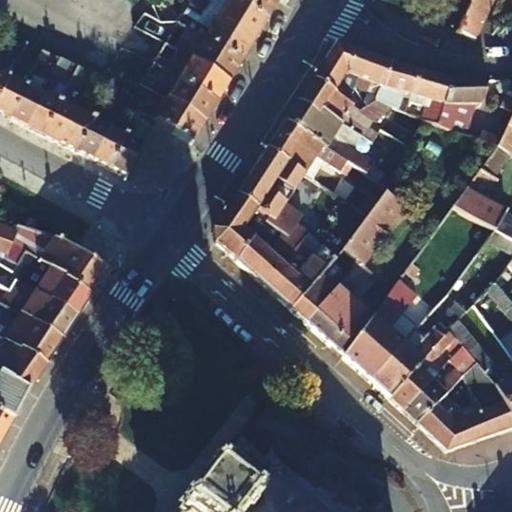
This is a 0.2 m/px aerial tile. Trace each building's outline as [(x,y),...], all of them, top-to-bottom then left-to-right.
[(250,41),(253,42),(266,22),(263,21),(228,0),(209,0),(203,11),(214,18),(250,41)] [(228,0),(263,21),(266,22),(278,0),(228,0)] [(476,40),(480,31),(494,0),(472,0),(458,32),(476,40)] [(250,41),(214,18),(207,30),(182,14),(177,22),(186,28),(241,63),(253,42),(250,41)] [(241,63),(186,28),(172,50),(175,52),(228,84),(241,63)] [(0,29),(0,51),(3,46),(9,35),(0,29)] [(355,88),(360,79),(348,75),(356,51),(334,42),(311,79),(313,81),(334,95),(338,90),(351,96),(355,88)] [(0,93),(8,77),(15,65),(5,60),(10,50),(3,46),(0,51),(0,93)] [(348,75),(360,79),(382,88),(392,64),(356,51),(348,75)] [(151,65),(216,103),(228,84),(175,52),(169,62),(157,55),(151,65)] [(48,80),(58,60),(50,55),(39,75),(48,80)] [(42,94),(25,129),(41,137),(64,89),(74,67),(67,64),(58,60),(48,80),(42,94)] [(397,108),(406,112),(418,71),(392,64),(382,88),(377,101),(387,105),(392,91),(401,94),(397,108)] [(151,91),(163,99),(204,123),(216,103),(151,65),(147,72),(158,79),(151,91)] [(64,89),(41,137),(57,145),(91,76),(74,67),(64,89)] [(406,112),(416,116),(422,100),(428,103),(425,119),(439,125),(453,80),(451,79),(418,71),(406,112)] [(91,76),(57,145),(74,153),(99,105),(90,100),(100,80),(91,76)] [(299,97),(342,125),(351,130),(362,138),(366,131),(348,118),(355,108),(334,95),(313,81),(311,79),(299,97)] [(465,136),(469,127),(469,126),(472,107),(483,108),(489,80),(453,80),(439,125),(465,136)] [(511,111),(511,80),(501,106),(511,111)] [(132,96),(127,105),(136,111),(151,120),(188,143),(191,144),(204,123),(163,99),(151,91),(139,84),(132,96)] [(42,94),(23,85),(14,102),(5,120),(25,129),(42,94)] [(107,127),(113,115),(118,106),(124,92),(109,85),(99,105),(74,153),(90,161),(107,127)] [(387,191),(394,181),(371,166),(372,163),(342,144),(333,138),(342,125),(299,97),(283,123),(365,176),(387,191)] [(372,105),(364,100),(363,102),(358,103),(355,108),(361,112),(372,105)] [(387,105),(377,101),(372,105),(361,112),(372,122),(391,107),(387,105)] [(129,124),(133,116),(118,106),(113,115),(129,124)] [(129,124),(124,136),(139,144),(149,125),(133,116),(129,124)] [(511,119),(502,141),(496,148),(510,153),(511,150),(511,119)] [(365,176),(283,123),(266,149),(269,151),(307,176),(315,164),(318,158),(328,165),(330,162),(361,182),(365,176)] [(333,138),(342,144),(351,130),(342,125),(333,138)] [(90,161),(107,169),(108,167),(124,136),(107,127),(90,161)] [(502,141),(469,127),(465,136),(496,148),(502,141)] [(107,169),(123,177),(139,144),(124,136),(108,167),(107,169)] [(404,155),(406,148),(396,141),(392,147),(404,155)] [(302,243),(309,235),(283,211),(307,176),(269,151),(266,149),(236,195),(274,222),(271,227),(281,236),(278,241),(292,254),(302,243)] [(324,169),(315,164),(307,176),(316,182),(324,169)] [(466,190),(452,210),(492,233),(493,231),(511,239),(511,219),(504,215),(506,211),(466,190)] [(260,230),(276,244),(278,241),(281,236),(271,227),(274,222),(236,195),(214,230),(215,243),(237,262),(255,242),(243,231),(250,221),(262,228),(260,230)] [(404,210),(383,195),(368,217),(344,250),(356,261),(359,264),(363,268),(404,210)] [(91,297),(107,272),(104,270),(55,238),(16,225),(12,233),(0,228),(0,266),(12,273),(17,266),(25,253),(91,297)] [(317,256),(324,249),(309,235),(302,243),(317,256)] [(336,260),(324,249),(317,256),(302,243),(292,254),(278,241),(276,244),(268,254),(255,242),(237,262),(290,310),(322,275),(336,260)] [(34,292),(77,319),(83,308),(91,297),(25,253),(17,266),(28,273),(27,276),(30,278),(25,286),(34,292)] [(344,359),(360,337),(346,325),(360,309),(350,300),(371,275),(363,268),(359,264),(356,268),(337,289),(306,324),(344,359)] [(290,310),(306,324),(337,289),(322,275),(290,310)] [(0,277),(0,288),(8,293),(13,285),(0,277)] [(487,290),(509,317),(511,314),(511,304),(509,302),(493,283),(487,290)] [(19,316),(63,340),(77,319),(34,292),(19,316)] [(448,332),(465,313),(457,305),(413,354),(404,346),(371,383),(390,400),(449,334),(448,332)] [(19,316),(4,307),(0,313),(0,316),(12,325),(3,340),(5,341),(47,365),(63,340),(19,316)] [(360,337),(344,359),(371,383),(404,346),(374,318),(360,337)] [(449,334),(390,400),(403,412),(439,374),(430,366),(448,348),(456,356),(464,347),(449,334)] [(0,373),(29,393),(47,365),(5,341),(3,340),(0,337),(0,373)] [(511,377),(505,381),(473,340),(464,347),(477,363),(493,385),(511,425),(511,377)] [(448,382),(439,374),(403,412),(416,424),(435,405),(465,375),(477,363),(464,347),(456,356),(450,362),(459,371),(448,382)] [(447,416),(435,405),(416,424),(447,452),(511,427),(511,425),(493,385),(477,363),(465,375),(488,410),(460,420),(452,412),(447,416)] [(0,373),(0,413),(13,421),(29,393),(0,373)] [(0,443),(13,421),(0,413),(0,443)] [(352,511),(271,449),(256,467),(235,450),(211,480),(202,474),(192,485),(198,490),(180,511),(177,511),(173,509),(170,511),(352,511)]
